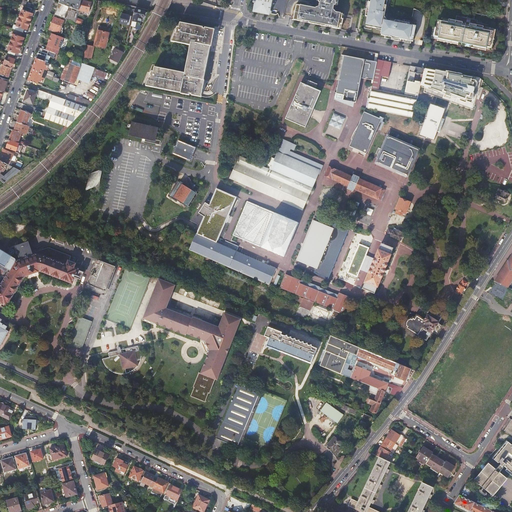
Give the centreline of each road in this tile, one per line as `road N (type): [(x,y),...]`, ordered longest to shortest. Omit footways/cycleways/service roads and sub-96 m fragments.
road 1 (secondary): [(233,18),(511,73)]
road 2 (residential): [(215,511),(220,501),(212,488),(71,425)]
road 3 (residential): [(240,246),(381,298)]
road 4 (residential): [(48,0),(0,134)]
road 5 (tertiary): [(311,511),(393,410)]
road 6 (tertiary): [(393,410),(465,305)]
